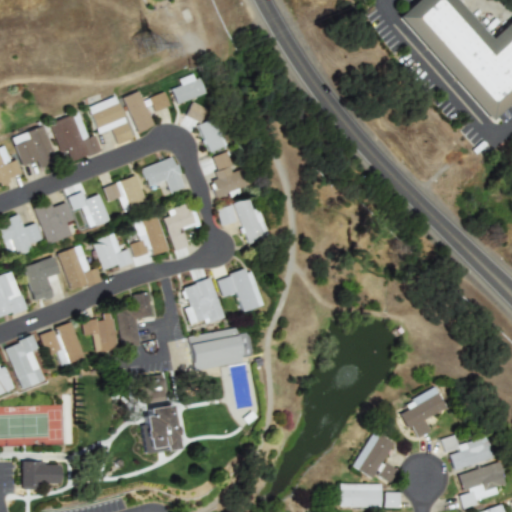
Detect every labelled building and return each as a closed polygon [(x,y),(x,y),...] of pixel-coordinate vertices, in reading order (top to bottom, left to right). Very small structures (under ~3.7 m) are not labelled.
[(416,0),(446,0),(487,43),(511,21),(511,22),(511,90),(488,112),(453,74),(400,15),(416,0)] [(164,89),(170,104),(197,94),(189,72),(172,79),(174,85),(164,89)] [(146,126),(133,90),(117,96),(130,132),(146,126)] [(143,97),(148,111),(163,105),(158,91),(143,97)] [(92,134),(105,129),(111,144),(126,139),(110,96),(82,106),(92,134)] [(194,122),(200,108),(186,102),(179,116),(194,122)] [(66,161),(95,151),(89,134),(82,137),(72,112),(44,122),(55,152),(62,150),(66,161)] [(190,124),(202,152),(218,145),(206,118),(190,124)] [(16,166),(32,160),(34,167),(50,161),(38,125),(6,137),(16,166)] [(0,181),(5,180),(4,178),(16,173),(11,159),(5,161),(0,148),(0,181)] [(204,157),(211,178),(204,180),(209,196),(238,186),(232,169),(227,171),(220,151),(204,157)] [(134,168),(141,187),(159,180),(163,192),(177,187),(167,157),(134,168)] [(96,187),(102,202),(113,198),(118,211),(140,203),(129,174),(96,187)] [(63,197),(68,211),(76,208),(84,228),(103,220),(93,194),(80,199),(77,191),(63,197)] [(238,243),(257,237),(245,196),(226,202),(238,243)] [(47,207),(45,201),(28,208),(42,244),(66,235),(61,222),(68,219),(61,201),(47,207)] [(166,251),(180,246),(175,230),(191,224),(184,203),(153,213),(166,251)] [(214,226),(229,221),(224,204),(208,209),(214,226)] [(159,250),(148,214),(125,221),(131,240),(121,243),(126,256),(143,251),(145,254),(159,250)] [(18,226),(15,215),(0,219),(0,244),(3,257),(27,251),(25,243),(36,240),(32,222),(18,226)] [(84,241),(95,270),(110,264),(111,267),(124,263),(119,249),(112,251),(106,233),(84,241)] [(88,267),(81,269),(72,244),(50,253),(64,291),(93,280),(88,267)] [(43,297),(35,261),(16,265),(24,301),(43,297)] [(253,305),(240,267),(208,279),(214,297),(228,293),(234,312),(253,305)] [(0,314),(5,312),(6,314),(19,309),(6,271),(0,272),(0,314)] [(216,317),(201,277),(175,287),(182,306),(176,308),(182,324),(196,319),(198,324),(216,317)] [(108,309),(114,348),(132,345),(128,318),(143,316),(140,292),(124,294),(126,306),(108,309)] [(74,321),(76,336),(85,334),(88,352),(109,349),(104,312),(95,314),(95,318),(74,321)] [(77,357),(64,322),(31,334),(40,355),(49,352),(55,365),(77,357)] [(179,336),(185,371),(233,362),(226,328),(179,336)] [(239,333),(230,333),(232,355),(243,354),(242,346),(240,346),(239,333)] [(0,351),(15,389),(37,380),(25,351),(32,348),(26,335),(0,345),(0,351)] [(0,392),(8,389),(0,369),(0,392)] [(439,408),(428,387),(398,402),(401,409),(392,414),(400,429),(405,427),(410,437),(423,431),(417,419),(439,408)] [(170,449),(138,455),(133,425),(138,424),(136,415),(142,414),(140,408),(163,404),(170,449)] [(346,467),(366,478),(368,474),(383,482),(390,469),(376,462),(387,442),(365,431),(346,467)] [(447,470),(485,457),(478,435),(450,445),(447,435),(434,439),(439,453),(441,453),(447,470)] [(115,459),(119,462),(119,467),(114,469),(110,466),(111,461),(115,459)] [(29,483),(51,484),(52,463),(15,462),(14,489),(29,489),(29,483)] [(451,473),(456,493),(453,494),(455,505),(490,496),(488,486),(498,484),(493,462),(451,473)] [(332,507),(374,507),(374,484),(333,483),(332,507)] [(393,508),(393,492),(378,492),(378,507),(393,508)]
